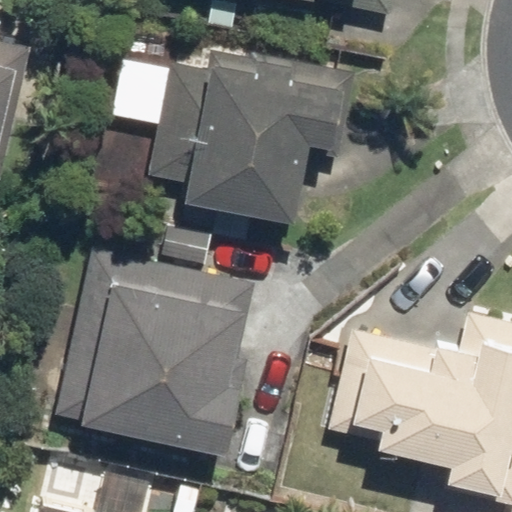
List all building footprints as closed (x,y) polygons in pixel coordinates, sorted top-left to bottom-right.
[(322,0),(385,12),(387,0),(322,0)] [(0,153),(27,43),(0,36),(0,153)] [(331,159),(348,68),(200,42),(196,65),(113,51),(102,113),(148,122),(139,173),(171,178),(167,199),(295,222),(307,155),(331,159)] [(251,279),(82,244),(46,418),(215,452),(251,279)] [(511,504),(511,502),(511,320),(458,307),(449,348),(345,323),(321,422),(365,433),(362,445),(433,462),(428,484),(511,504)] [(88,511),(23,497),(19,511),(88,511)]
